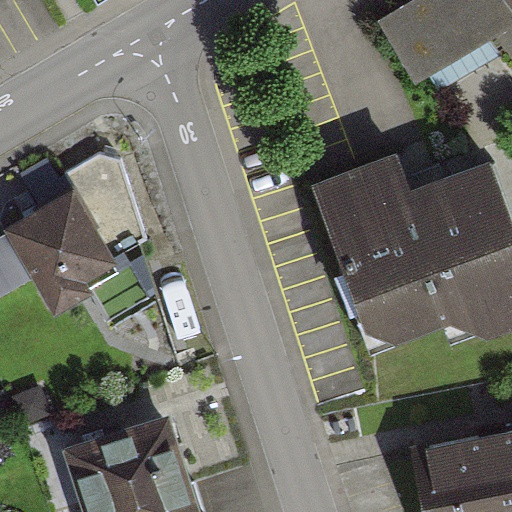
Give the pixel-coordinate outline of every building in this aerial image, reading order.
[(414,68),(492,28),(511,54),(511,0),(406,0),(383,13),(414,68)] [(389,149),(304,178),(352,315),(385,329),(437,311),(476,324),(511,310),(511,236),(484,156),(401,185),(389,149)] [(120,159),(99,156),(69,173),(75,184),(2,225),(49,309),(91,286),(83,272),(146,237),(120,159)] [(0,302),(26,290),(2,241),(0,241),(0,302)] [(162,416),(64,443),(83,511),(200,511),(192,481),(181,484),(162,416)] [(511,511),(511,423),(408,443),(420,511),(511,511)]
